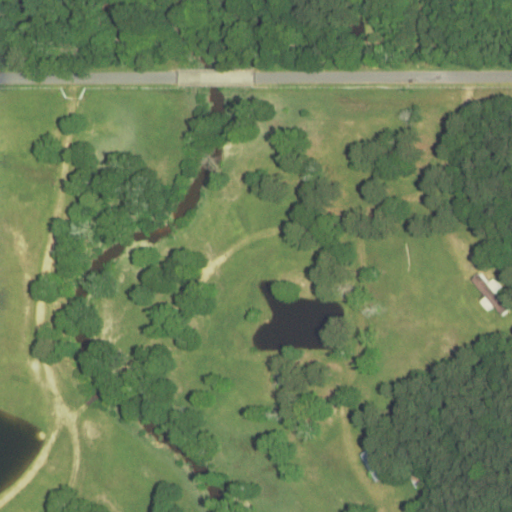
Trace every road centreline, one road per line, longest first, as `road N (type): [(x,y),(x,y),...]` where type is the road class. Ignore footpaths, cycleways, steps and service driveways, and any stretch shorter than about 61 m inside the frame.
road 1 (residential): [(252,75),(511,73)]
road 2 (residential): [(0,75),(175,75)]
